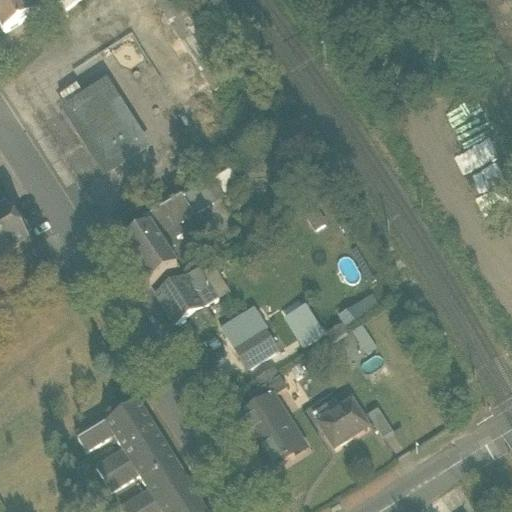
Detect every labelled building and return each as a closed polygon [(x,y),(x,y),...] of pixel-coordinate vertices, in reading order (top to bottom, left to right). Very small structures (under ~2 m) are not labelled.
[(0,0),(0,27),(5,35),(41,13),(40,10),(52,2),(56,9),(65,0),(0,0)] [(156,0),(217,95),(237,82),(185,0),(156,0)] [(473,0),(511,70),(511,18),(502,0),(473,0)] [(511,3),(510,0),(502,0),(511,18),(511,3)] [(63,114),(102,173),(119,161),(123,166),(132,160),(128,155),(147,143),(107,84),(63,114)] [(230,173),(214,183),(182,203),(192,219),(224,199),(240,189),(230,173)] [(0,190),(0,203),(7,215),(13,211),(0,190)] [(151,206),(156,214),(169,204),(164,197),(151,206)] [(0,265),(28,248),(23,240),(23,239),(30,234),(19,217),(12,222),(7,215),(0,203),(0,265)] [(121,247),(149,290),(177,272),(165,253),(175,246),(168,234),(192,219),(182,203),(143,226),(146,231),(121,247)] [(184,283),(203,314),(204,313),(218,304),(199,274),(184,283)] [(156,301),(175,331),(187,323),(203,314),(184,283),(156,301)] [(203,314),(187,323),(196,336),(212,325),(204,313),(203,314)] [(303,313),(285,325),(302,352),(320,340),(303,313)] [(223,333),(235,352),(263,334),(251,316),(223,333)] [(277,356),(263,334),(235,352),(249,374),(277,356)] [(249,400),(256,412),(272,402),(273,403),(287,394),(279,381),(249,400)] [(259,453),(273,475),(295,461),(292,456),(303,449),(273,403),(272,402),(256,412),(240,422),(252,442),(255,440),(260,448),(259,453)] [(115,442),(118,447),(150,427),(138,407),(105,428),(115,442)] [(318,429),(334,457),(352,447),(348,441),(365,431),(352,409),(318,429)] [(368,420),(383,444),(393,437),(378,414),(368,420)] [(163,447),(150,427),(118,447),(125,458),(131,468),(163,447)] [(79,444),(89,459),(115,442),(105,428),(79,444)] [(348,441),(352,447),(369,437),(365,431),(348,441)] [(176,468),(163,447),(131,468),(139,481),(144,488),(176,468)] [(292,456),(295,461),(305,454),(303,449),(292,456)] [(98,475),(104,485),(131,468),(125,458),(98,475)] [(139,481),(131,468),(104,485),(112,498),(139,481)] [(189,488),(176,468),(144,488),(150,498),(156,509),(189,488)] [(196,511),(202,509),(189,488),(156,509),(158,511),(196,511)] [(126,511),(151,511),(156,509),(150,498),(126,511)]
